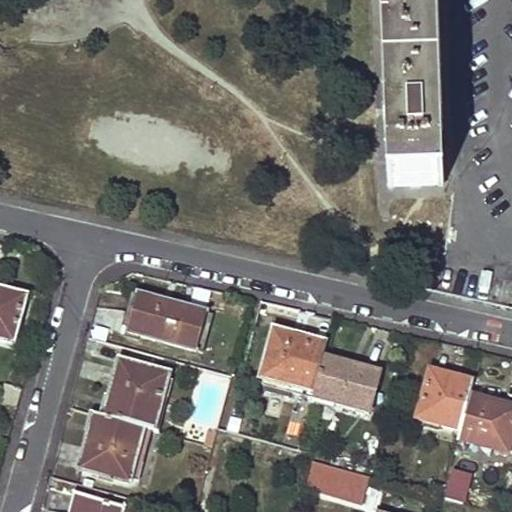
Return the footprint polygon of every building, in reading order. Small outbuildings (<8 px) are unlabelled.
[(437,0),(381,0),(387,189),(444,187),(437,0)] [(0,341),(10,344),(23,298),(0,291),(0,341)] [(131,336),(198,354),(208,316),(141,298),(131,336)] [(269,330),(256,378),(308,392),(318,356),(321,344),(269,330)] [(363,412),(374,371),(318,356),(308,392),(307,397),(363,412)] [(164,377),(117,364),(102,418),(139,428),(149,431),(164,377)] [(465,395),(468,383),(425,372),(412,419),(455,431),(465,395)] [(511,407),(465,395),(455,431),(452,440),(500,453),(505,435),(511,437),(511,407)] [(76,468),(124,481),(139,428),(102,418),(91,415),(76,468)] [(346,482),(318,474),(313,493),(342,500),(346,482)] [(118,511),(120,507),(73,494),(68,511),(118,511)]
